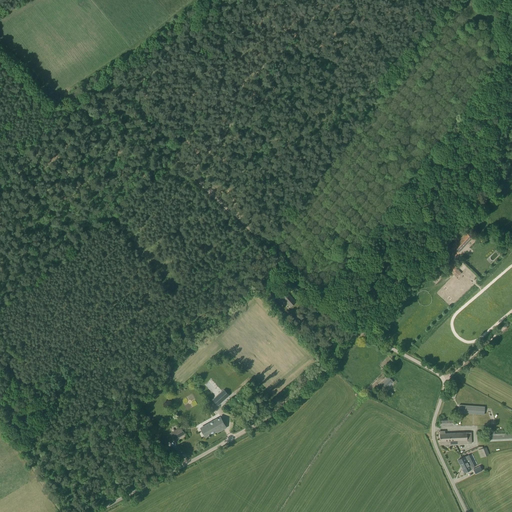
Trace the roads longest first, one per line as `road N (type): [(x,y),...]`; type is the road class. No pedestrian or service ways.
road 1 (unclassified): [(94,511),(253,426),(360,329)]
road 2 (unclassified): [(511,115),(490,193),(387,290),(360,329)]
road 3 (unclassified): [(466,511),(434,443),(442,377),(360,329)]
